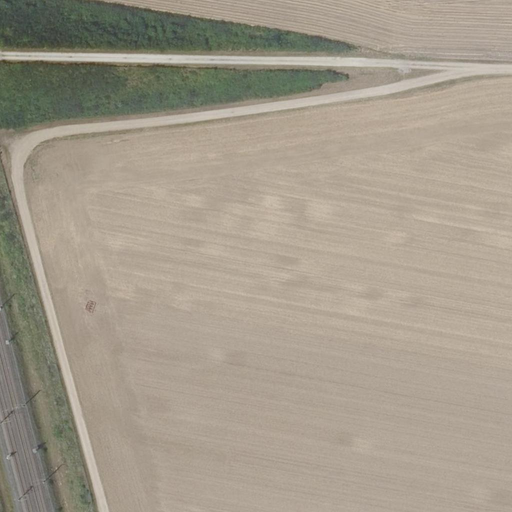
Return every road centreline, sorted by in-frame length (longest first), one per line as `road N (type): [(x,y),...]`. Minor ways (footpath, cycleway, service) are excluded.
road 1 (track): [(101,511),(18,156),(30,141),(63,134),(388,93),(414,84),(414,68)]
road 2 (track): [(0,56),(511,72)]
